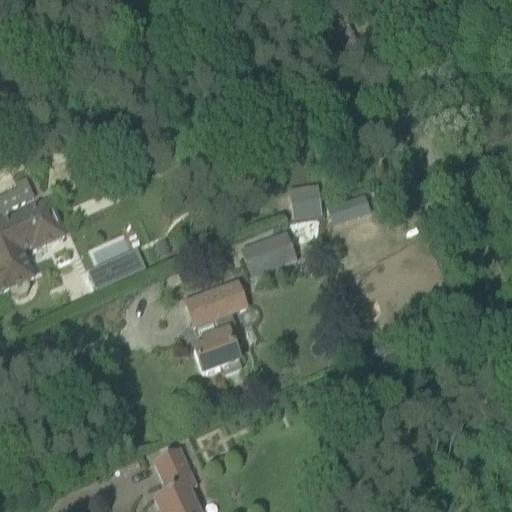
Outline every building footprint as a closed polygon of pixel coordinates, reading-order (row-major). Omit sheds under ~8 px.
[(0,227),(0,296),(8,293),(10,299),(18,301),(26,298),(29,290),(26,284),(33,282),(21,255),(29,252),(31,257),(65,241),(49,205),(12,222),(8,214),(24,207),(18,193),(2,201),(0,201),(0,221),(2,227),(0,227)] [(316,193),(288,197),(292,224),(320,220),(316,193)] [(363,202),(326,214),(331,230),(369,218),(363,202)] [(296,269),(286,238),(240,254),(250,284),(296,269)] [(135,257),(87,279),(95,296),(144,274),(135,255),(134,256),(135,257)] [(241,374),(238,366),(232,351),(239,348),(228,318),(245,312),(236,289),(184,308),(193,331),(202,328),(207,342),(202,345),(204,350),(193,355),(201,379),(218,373),(221,382),(241,374)] [(196,511),(189,494),(195,491),(178,454),(152,466),(167,498),(153,504),(156,511),(196,511)]
